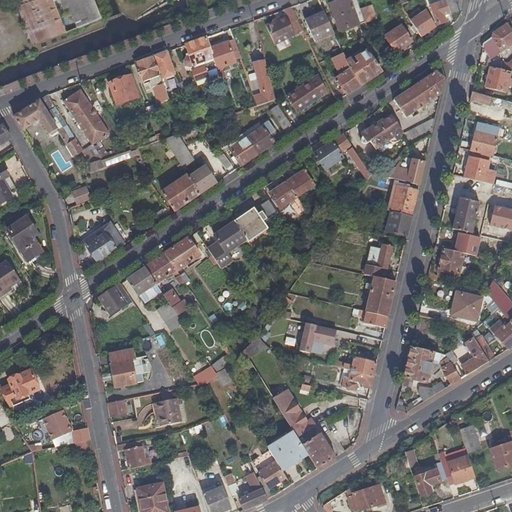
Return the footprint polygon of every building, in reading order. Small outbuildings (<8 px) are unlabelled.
[(14,0),(32,44),(65,31),(65,33),(100,19),(92,0),(14,0)] [(355,0),(340,0),(330,4),(340,31),(363,23),(359,10),(355,0)] [(461,2),(461,0),(447,0),(445,1),(449,14),(459,10),(461,2)] [(430,6),(436,24),(451,19),(449,14),(445,1),(430,6)] [(376,20),(371,5),(359,10),(363,23),(364,24),(376,20)] [(290,26),(298,22),(290,8),(282,11),(285,16),(265,26),(275,46),(295,36),(290,26)] [(430,28),(436,25),(426,11),(410,22),(421,35),(430,28)] [(333,35),(324,14),(305,22),(313,43),(333,35)] [(298,22),(290,26),(295,36),(303,32),(298,22)] [(410,40),(400,25),(383,36),(393,52),(410,40)] [(510,73),(511,71),(511,34),(505,25),(495,32),(492,34),(491,38),(483,45),(490,58),(493,59),(511,45),(511,61),(509,64),(489,60),(487,67),(491,68),(510,73)] [(217,68),(210,49),(206,38),(193,43),(185,46),(189,57),(187,58),(185,60),(184,62),(184,64),(185,66),(189,68),(195,84),(206,79),(208,79),(206,72),(217,68)] [(238,57),(232,40),(227,42),(233,59),(238,57)] [(235,64),(233,59),(227,42),(210,49),(217,68),(217,70),(222,68),(235,64)] [(352,59),(348,61),(362,85),(376,75),(382,71),(367,51),(361,54),(359,51),(354,55),(356,58),(355,59),(358,63),(356,64),(352,59)] [(348,61),(342,52),(331,58),(341,76),(335,79),(341,89),(339,90),(342,95),(344,94),(345,96),(350,93),(362,85),(348,61)] [(153,57),(162,80),(174,76),(165,53),(156,56),(153,57)] [(72,67),(89,64),(87,57),(70,61),(72,67)] [(169,100),(162,80),(153,57),(142,61),(134,64),(141,83),(149,80),(158,104),(169,100)] [(265,59),(252,63),(257,79),(261,93),(254,96),(253,96),(255,102),(256,107),(274,100),(267,70),(265,59)] [(486,89),(505,93),(510,73),(491,68),(486,89)] [(410,88),(393,100),(405,118),(440,94),(444,78),(435,72),(410,88)] [(318,75),(310,80),(288,96),(298,111),(327,92),(318,75)] [(137,98),(129,76),(107,84),(115,106),(137,98)] [(261,93),(257,79),(249,82),(254,96),(261,93)] [(91,146),(107,135),(79,91),(62,102),(91,146)] [(469,101),(488,106),(491,98),(476,93),(471,92),(469,101)] [(57,131),(57,132),(66,127),(47,95),(28,107),(13,117),(21,131),(39,120),(48,136),(57,131)] [(156,119),(151,106),(144,109),(148,121),(156,119)] [(295,130),(279,107),(272,112),(288,135),(295,130)] [(474,109),(472,114),(486,119),(488,113),(474,109)] [(395,142),(398,140),(401,133),(390,116),(382,121),(381,120),(360,133),(362,137),(359,139),(361,141),(366,138),(373,150),(392,138),(395,142)] [(401,133),(408,146),(430,136),(434,118),(401,133)] [(263,128),(249,137),(246,139),(258,156),(274,144),(269,137),(275,132),(268,123),(262,127),(263,128)] [(0,124),(0,144),(10,138),(2,124),(0,124)] [(470,151),(492,157),(499,129),(476,124),(470,151)] [(80,152),(66,127),(57,132),(71,158),(80,152)] [(242,167),(258,156),(246,139),(244,137),(242,134),(228,144),(232,149),(230,151),(242,167)] [(177,135),(164,140),(180,165),(183,170),(195,163),(177,135)] [(346,152),(353,163),(358,160),(342,135),(319,150),(313,154),(323,171),(342,159),(341,156),(346,152)] [(60,149),(51,154),(60,171),(69,167),(60,149)] [(411,159),(408,172),(393,169),(386,180),(418,185),(424,159),(426,153),(421,151),(419,161),(411,159)] [(92,174),(131,159),(129,153),(126,154),(99,163),(89,167),(92,174)] [(89,167),(99,163),(95,155),(84,159),(89,167)] [(232,166),(224,155),(217,159),(225,171),(232,166)] [(464,178),(488,184),(490,174),(486,173),(488,163),(468,158),(464,178)] [(146,176),(141,161),(134,164),(139,178),(146,176)] [(205,167),(188,178),(199,195),(215,185),(216,184),(205,167)] [(2,181),(8,176),(3,168),(0,169),(0,205),(12,198),(8,191),(2,181)] [(285,183),(295,198),(313,187),(303,171),(285,183)] [(188,178),(187,176),(162,194),(174,212),(187,203),(199,195),(188,178)] [(268,194),(278,209),(288,203),(295,214),(302,209),(295,198),(285,183),(268,194)] [(417,190),(397,186),(390,212),(411,216),(414,202),(417,190)] [(75,206),(89,201),(85,189),(71,195),(75,206)] [(480,202),(460,197),(452,230),(472,234),(480,202)] [(253,212),(252,211),(249,213),(234,223),(246,241),(264,229),(261,225),(276,215),(268,202),(253,212)] [(490,225),(511,230),(511,210),(508,209),(507,210),(502,209),(502,208),(494,206),(490,225)] [(162,212),(154,218),(158,223),(161,222),(166,218),(162,212)] [(408,229),(411,216),(390,212),(385,231),(406,236),(408,229)] [(26,262),(41,252),(32,238),(37,234),(26,217),(5,230),(26,262)] [(158,223),(154,218),(147,223),(150,229),(158,223)] [(213,237),(218,244),(207,250),(217,264),(220,269),(231,262),(226,254),(246,241),(234,223),(213,237)] [(112,255),(124,246),(112,228),(110,225),(98,232),(101,236),(86,246),(93,257),(98,264),(112,255)] [(191,236),(196,244),(201,240),(196,233),(191,236)] [(453,244),(452,252),(465,255),(475,257),(480,239),(458,234),(456,244),(453,244)] [(175,271),(176,272),(199,256),(188,238),(177,245),(164,254),(175,271)] [(202,254),(204,252),(214,266),(217,264),(207,250),(203,244),(199,248),(202,254)] [(316,254),(321,248),(316,245),(312,251),(316,254)] [(380,249),(370,248),(363,276),(373,278),(385,280),(392,247),(381,245),(380,249)] [(452,252),(444,250),(439,271),(460,276),(465,255),(452,252)] [(155,285),(173,273),(175,271),(164,254),(155,260),(144,267),(155,285)] [(7,288),(20,280),(7,260),(0,264),(0,296),(6,292),(5,290),(7,288)] [(497,271),(502,263),(497,262),(493,269),(497,271)] [(125,280),(136,297),(155,285),(144,267),(134,274),(125,280)] [(427,281),(435,283),(437,277),(436,275),(428,273),(427,281)] [(174,280),(179,287),(184,284),(179,277),(174,280)] [(373,278),(365,313),(387,317),(390,300),(395,282),(385,280),(373,278)] [(10,292),(22,283),(20,280),(7,288),(10,292)] [(125,305),(135,319),(140,316),(119,285),(107,292),(98,299),(109,316),(125,305)] [(498,308),(505,317),(511,310),(511,307),(503,297),(501,299),(490,286),(485,293),(498,308)] [(179,303),(172,292),(163,297),(167,303),(171,309),(179,303)] [(479,300),(456,294),(451,316),(474,322),(479,300)] [(283,313),(289,304),(285,301),(278,310),(283,313)] [(171,309),(167,303),(157,311),(165,324),(176,317),(171,309)] [(384,328),(387,317),(365,313),(364,318),(362,324),(384,328)] [(511,346),(511,323),(510,322),(505,327),(499,321),(490,329),(509,349),(511,346)] [(310,344),(330,348),(333,332),(302,326),(297,355),(307,357),(310,344)] [(476,372),(490,363),(475,343),(471,338),(464,342),(473,356),(461,363),(469,376),(476,372)] [(481,339),(475,343),(490,363),(496,359),(481,339)] [(243,355),(257,377),(266,368),(264,365),(270,359),(270,358),(258,341),(243,355)] [(404,376),(403,379),(409,380),(426,384),(432,360),(438,361),(440,354),(411,347),(404,376)] [(138,359),(134,360),(132,350),(107,356),(111,376),(138,370),(144,369),(143,366),(140,366),(138,359)] [(459,361),(453,351),(446,355),(447,357),(453,365),(459,361)] [(452,387),(462,380),(453,365),(447,357),(440,361),(444,367),(441,369),(452,387)] [(353,359),(352,366),(348,366),(346,372),(350,373),(372,377),(375,363),(353,359)] [(330,369),(346,372),(348,366),(332,363),(330,369)] [(142,374),(145,373),(144,369),(138,370),(111,376),(114,389),(138,384),(138,383),(143,382),(142,374)] [(39,389),(30,370),(8,379),(16,399),(39,389)] [(220,383),(230,378),(225,370),(216,376),(220,383)] [(370,387),(372,377),(350,373),(349,380),(343,379),(342,390),(355,392),(357,383),(363,385),(362,388),(369,389),(370,387)] [(200,377),(199,375),(193,379),(197,385),(208,383),(203,376),(200,377)] [(419,386),(418,393),(425,403),(445,391),(441,383),(431,389),(419,386)] [(307,432),(315,427),(310,420),(306,422),(286,391),(272,400),(295,435),(297,439),(307,432)] [(152,404),(154,412),(156,412),(160,426),(180,422),(174,399),(152,404)] [(110,419),(124,416),(122,402),(107,406),(109,415),(110,419)] [(63,409),(44,418),(52,439),(72,431),(63,409)] [(2,428),(4,438),(12,436),(11,427),(2,428)] [(74,443),(89,440),(87,428),(72,431),(74,443)] [(459,433),(466,454),(480,449),(473,429),(459,433)] [(297,439),(302,447),(312,440),(307,432),(297,439)] [(293,460),(297,465),(309,457),(302,447),(297,439),(295,435),(271,451),(280,468),(293,460)] [(320,435),(312,440),(302,447),(309,457),(317,470),(335,458),(320,435)] [(129,469),(150,464),(148,458),(144,459),(140,441),(120,445),(116,447),(117,453),(125,451),(127,462),(126,463),(126,465),(126,466),(127,467),(128,467),(129,469)] [(511,468),(511,447),(511,443),(489,449),(496,472),(511,468)] [(404,453),(409,469),(417,466),(412,451),(404,453)] [(446,481),(448,486),(474,478),(468,457),(447,464),(449,470),(443,472),(446,481)] [(216,459),(208,462),(210,467),(218,464),(216,459)] [(269,489),(286,478),(275,461),(257,472),(265,485),(261,488),(267,500),(274,497),(269,489)] [(224,475),(218,464),(210,467),(208,468),(214,480),(224,475)] [(443,472),(441,464),(434,466),(436,472),(415,479),(420,497),(430,494),(428,487),(446,481),(443,472)] [(235,501),(242,498),(231,473),(224,476),(235,501)] [(235,501),(239,511),(240,511),(254,506),(267,500),(261,488),(254,473),(246,477),(254,493),(242,498),(235,501)] [(168,511),(162,483),(137,489),(142,511),(168,511)] [(216,487),(217,490),(203,495),(209,511),(220,511),(230,508),(221,486),(216,487)] [(379,486),(353,494),(357,511),(378,505),(375,495),(381,493),(379,486)] [(381,493),(375,495),(378,505),(385,504),(381,493)]
